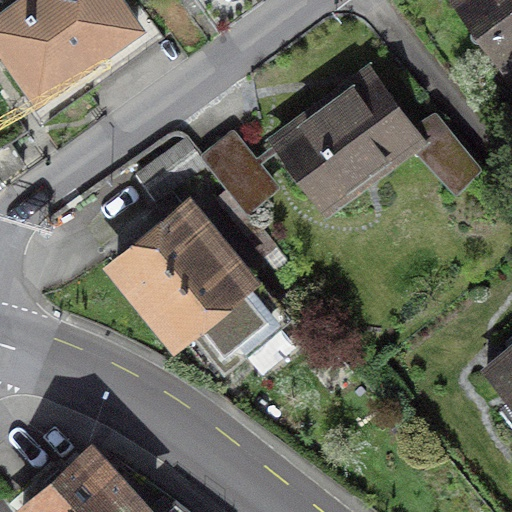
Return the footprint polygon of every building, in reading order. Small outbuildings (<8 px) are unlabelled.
[(25,0),(0,18),(0,44),(33,90),(67,65),(73,74),(137,27),(117,0),(25,0)] [(511,0),(457,0),(455,2),(502,64),(511,56),(511,0)] [(372,76),(279,144),(323,203),(416,136),(372,76)] [(206,157),(247,207),(273,186),(232,136),(206,157)] [(155,199),(205,164),(187,137),(137,173),(155,199)] [(191,325),(224,366),(285,317),(226,244),(220,248),(186,206),(115,264),(176,338),(191,325)] [(511,350),(486,371),(511,402),(511,350)] [(174,511),(91,449),(14,509),(16,511),(174,511)]
